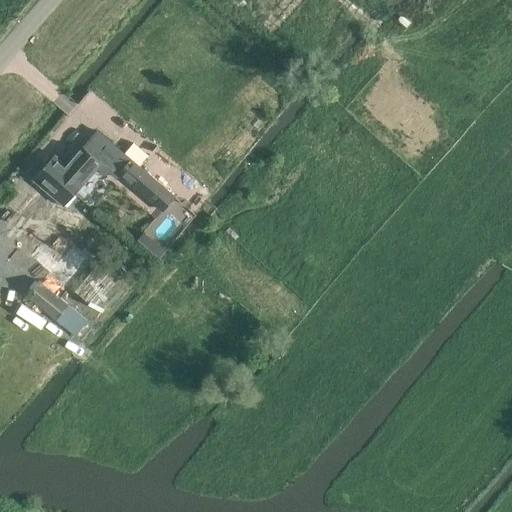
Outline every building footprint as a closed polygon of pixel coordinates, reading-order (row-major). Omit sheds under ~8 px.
[(270,0),(240,0),(258,15),(270,0)] [(276,37),(306,0),(275,0),(258,21),(276,37)] [(75,194),(101,164),(80,146),(64,164),(55,156),(44,168),(75,194)] [(174,197),(131,161),(120,174),(162,211),(174,197)] [(75,194),(44,168),(34,180),(44,189),(33,203),(50,220),(63,205),(64,206),(75,194)] [(50,220),(33,203),(31,202),(20,215),(41,233),(52,222),(50,220)] [(171,243),(180,232),(171,224),(157,240),(167,248),(171,244),(171,243)] [(120,277),(100,261),(57,225),(29,255),(50,273),(42,283),(84,318),(93,307),(94,308),(120,277)] [(88,321),(84,318),(42,283),(39,281),(27,296),(75,336),(88,321)]
